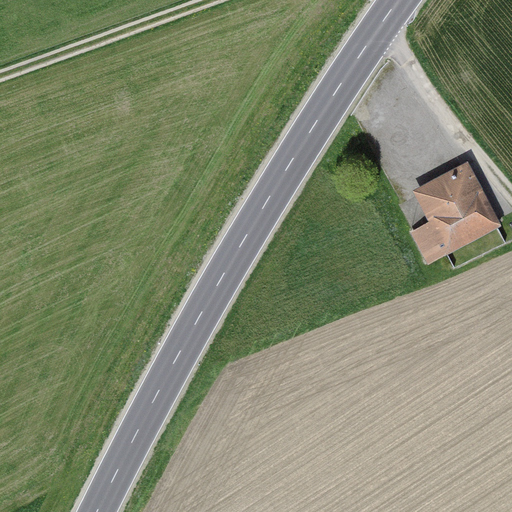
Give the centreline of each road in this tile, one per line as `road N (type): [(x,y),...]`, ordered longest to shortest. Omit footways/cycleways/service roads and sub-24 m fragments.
road 1 (secondary): [(398,0),(240,244),(97,511)]
road 2 (track): [(217,0),(0,80)]
road 3 (track): [(511,206),(380,24)]
